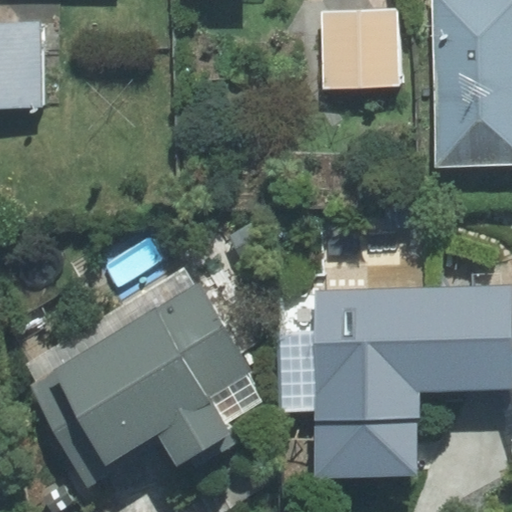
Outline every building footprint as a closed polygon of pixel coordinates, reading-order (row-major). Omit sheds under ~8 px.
[(511,0),(443,0),(438,157),(511,159),(511,0)] [(409,8),(333,5),(330,85),(406,88),(409,8)] [(55,28),(0,26),(0,107),(53,109),(55,28)] [(434,386),(511,386),(511,281),(419,280),(420,210),(330,209),(329,279),(327,470),(433,471),(434,386)] [(257,374),(188,268),(34,369),(103,475),(176,427),(199,462),(253,427),(231,392),(257,374)]
